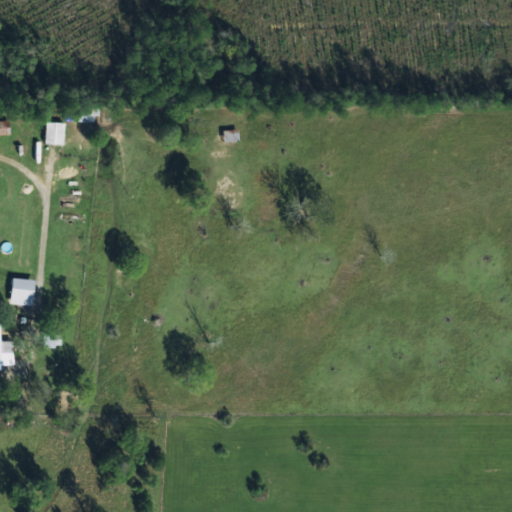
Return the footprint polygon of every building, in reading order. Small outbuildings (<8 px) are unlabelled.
[(33,134),(33,123),(18,123),(18,134),(33,134)] [(61,125),(42,123),(40,146),(60,147),(61,125)] [(30,281),(7,280),(6,307),(29,308),(30,281)] [(40,348),(53,348),(53,334),(40,334),(40,348)] [(0,354),(8,354),(8,344),(0,343),(0,354)]
